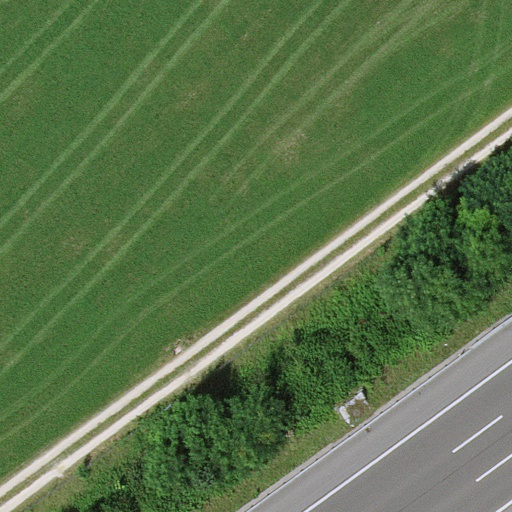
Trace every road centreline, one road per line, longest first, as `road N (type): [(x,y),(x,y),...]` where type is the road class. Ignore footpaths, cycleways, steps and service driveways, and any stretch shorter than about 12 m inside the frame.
road 1 (track): [(511,123),(0,503)]
road 2 (motorway): [(511,431),(402,511)]
